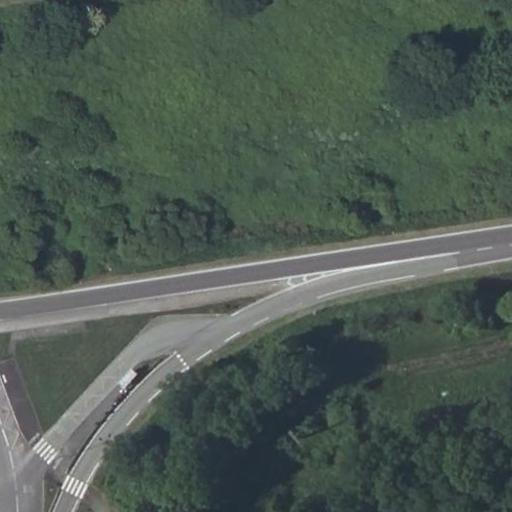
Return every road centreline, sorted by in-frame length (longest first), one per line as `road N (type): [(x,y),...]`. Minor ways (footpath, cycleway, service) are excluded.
road 1 (tertiary): [(64,511),(73,489),(152,389),(268,310),(327,285),(408,266),(417,250)]
road 2 (secondary): [(0,310),(417,250)]
